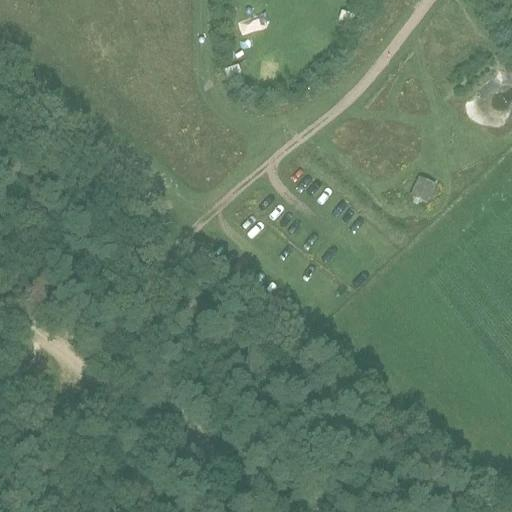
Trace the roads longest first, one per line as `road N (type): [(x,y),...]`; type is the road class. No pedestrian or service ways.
road 1 (track): [(68,359),(176,244),(356,97),(432,0)]
road 2 (track): [(29,331),(283,511)]
road 3 (track): [(224,466),(191,409),(167,322),(165,255)]
